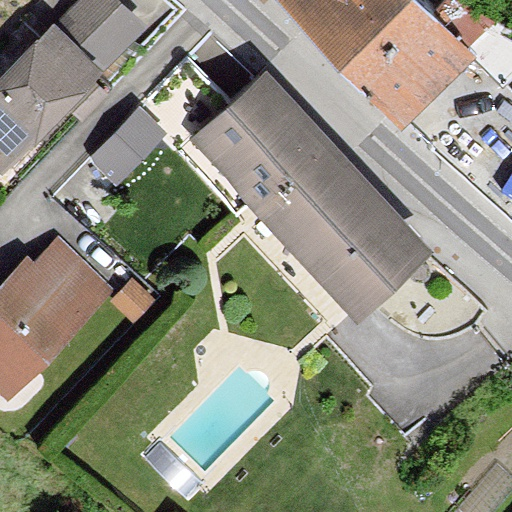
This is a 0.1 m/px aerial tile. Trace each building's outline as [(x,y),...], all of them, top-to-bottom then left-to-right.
[(296,0),(406,109),(469,45),(437,13),(423,0),(296,0)] [(98,64),(58,24),(0,82),(0,156),(3,160),(98,64)] [(205,135),(357,300),(422,240),(269,76),(205,135)] [(141,95),(98,151),(133,178),(177,123),(141,95)] [(108,284),(62,239),(37,265),(30,258),(0,288),(0,379),(9,388),(108,284)]
